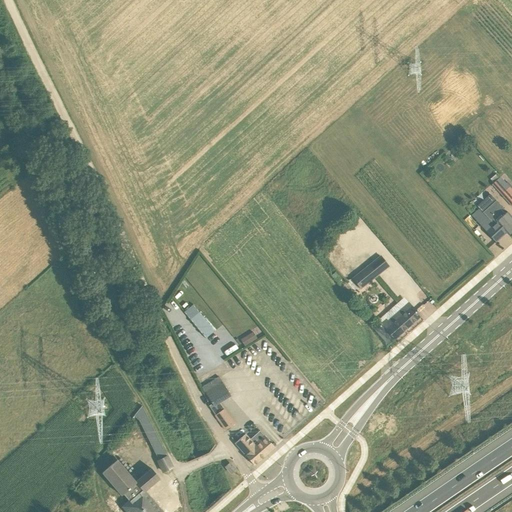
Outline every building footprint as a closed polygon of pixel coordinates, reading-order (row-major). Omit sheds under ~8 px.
[(511,206),(511,189),(500,176),(492,184),(499,192),(511,207),(511,206)] [(511,231),(511,217),(507,212),(496,200),(483,211),(480,214),(477,211),(472,215),(496,242),(506,233),(508,235),(511,231)] [(380,256),(351,278),(360,289),(389,266),(380,256)] [(421,317),(414,309),(408,302),(387,320),(386,318),(381,323),(395,339),(421,317)] [(253,332),(246,337),(250,343),(258,339),(253,332)] [(195,373),(206,368),(195,346),(185,351),(195,373)] [(214,407),(220,403),(231,396),(219,376),(201,387),(212,404),(214,407)] [(226,430),(234,424),(236,424),(220,403),(211,409),(226,430)] [(134,416),(139,420),(147,416),(142,406),(140,408),(138,411),(134,416)] [(151,425),(147,416),(139,420),(143,429),(151,425)] [(147,437),(155,433),(151,425),(143,429),(147,437)] [(159,440),(155,433),(147,437),(151,444),(159,440)] [(275,447),(264,435),(255,444),(246,433),(235,443),(246,455),(246,456),(254,465),(275,447)] [(151,444),(155,453),(163,449),(159,440),(151,444)] [(155,453),(159,461),(167,457),(166,455),(163,449),(155,453)] [(173,468),(167,457),(159,461),(157,462),(163,472),(173,468)] [(150,468),(135,480),(118,460),(102,473),(121,496),(123,494),(129,501),(122,507),(126,511),(161,511),(144,492),(160,478),(150,468)] [(231,473),(235,470),(230,463),(226,467),(231,473)]
